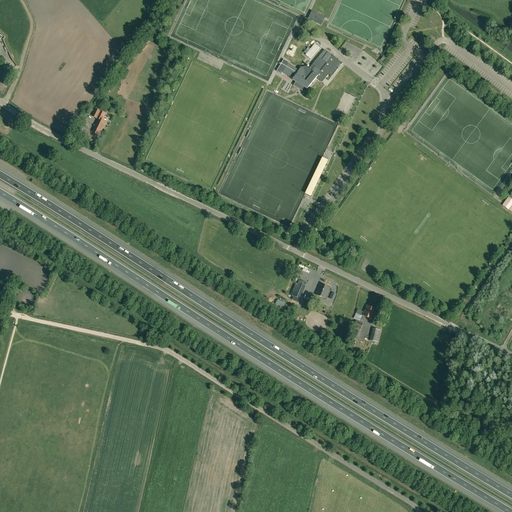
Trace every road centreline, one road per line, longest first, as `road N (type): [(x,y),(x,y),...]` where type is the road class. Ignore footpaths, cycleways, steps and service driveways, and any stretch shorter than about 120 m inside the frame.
road 1 (motorway): [(511,494),(0,175)]
road 2 (motorway): [(0,191),(508,511)]
road 3 (unclassified): [(511,355),(3,104)]
road 4 (unclassified): [(418,511),(155,346)]
road 5 (track): [(155,346),(17,316)]
